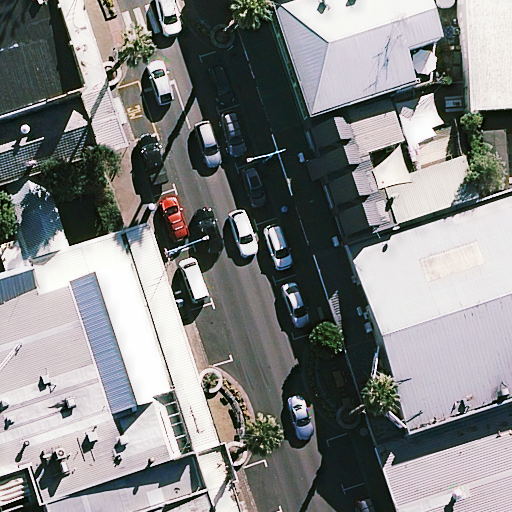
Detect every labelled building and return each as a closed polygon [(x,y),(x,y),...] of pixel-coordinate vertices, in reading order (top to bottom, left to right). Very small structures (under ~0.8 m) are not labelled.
[(0,0),(0,131),(84,106),(52,0),(0,0)] [(266,0),(270,10),(299,0),(266,0)] [(299,0),(270,10),(310,131),(391,105),(419,96),(407,61),(440,51),(423,0),(299,0)] [(511,0),(465,0),(470,117),(511,115),(511,0)] [(391,105),(310,131),(349,244),(478,204),(466,166),(416,182),(391,105)] [(101,163),(84,106),(0,131),(0,194),(7,192),(47,180),(101,163)] [(47,180),(7,192),(32,269),(72,256),(47,180)] [(349,244),(411,440),(511,408),(511,192),(478,204),(349,244)] [(0,455),(178,401),(127,238),(72,256),(32,269),(0,279),(0,455)] [(40,510),(195,462),(178,401),(0,455),(0,483),(28,475),(40,510)] [(511,511),(511,408),(411,440),(434,511),(511,511)] [(174,511),(208,501),(195,462),(40,510),(32,511),(174,511)] [(211,511),(208,501),(174,511),(211,511)]
